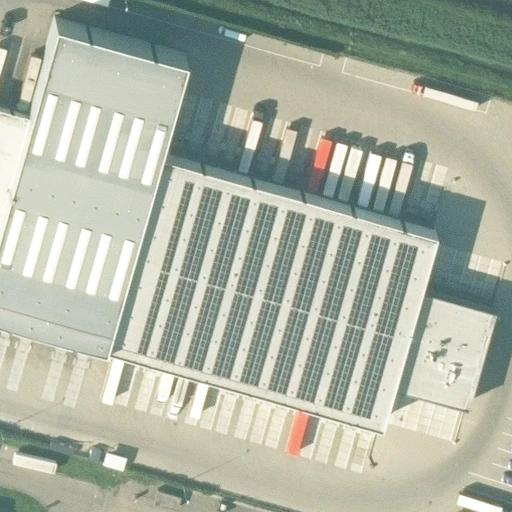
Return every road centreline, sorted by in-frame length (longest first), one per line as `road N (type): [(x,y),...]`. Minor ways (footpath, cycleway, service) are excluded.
road 1 (unknown): [(91,425),(168,445),(332,511)]
road 2 (unknown): [(511,165),(495,139),(406,90),(299,69)]
road 3 (unknown): [(454,511),(511,381)]
